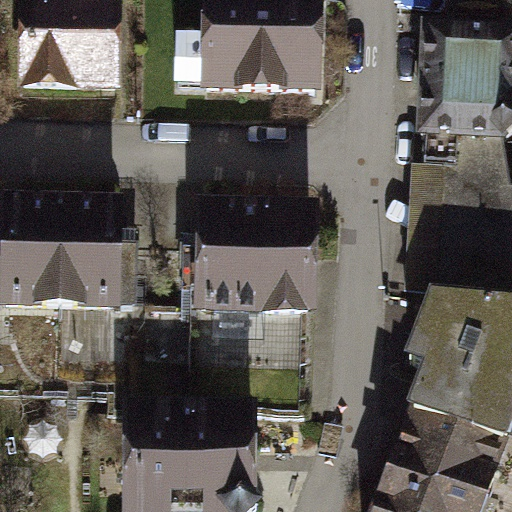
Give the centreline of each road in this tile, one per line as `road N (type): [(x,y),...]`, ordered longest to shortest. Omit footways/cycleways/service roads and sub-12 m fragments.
road 1 (residential): [(0,158),(367,157)]
road 2 (residential): [(320,511),(352,431),(367,157)]
road 3 (residential): [(367,157),(373,0)]
